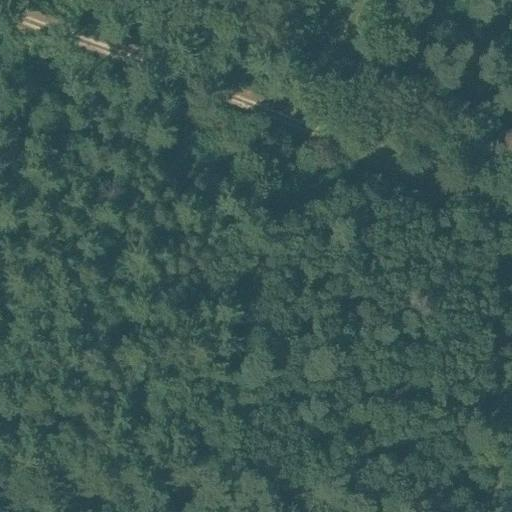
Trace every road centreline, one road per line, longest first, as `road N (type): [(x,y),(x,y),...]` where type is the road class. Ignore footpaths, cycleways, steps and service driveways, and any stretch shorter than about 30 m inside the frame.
road 1 (track): [(302,122),(2,0)]
road 2 (track): [(511,203),(302,122)]
road 3 (track): [(302,122),(351,0)]
